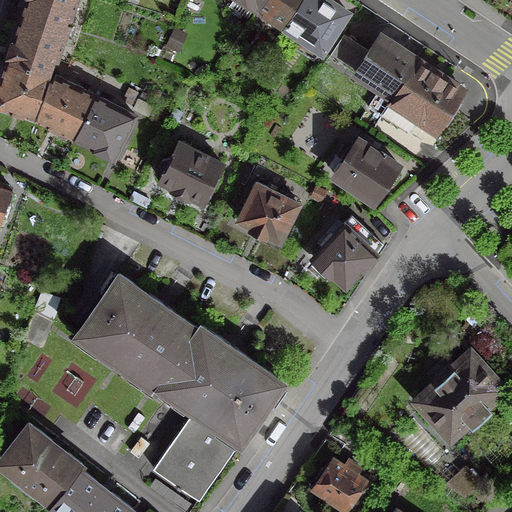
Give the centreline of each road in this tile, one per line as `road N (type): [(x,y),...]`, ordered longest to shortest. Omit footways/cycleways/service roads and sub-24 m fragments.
road 1 (residential): [(0,151),(283,297),(349,349)]
road 2 (residential): [(238,511),(349,349)]
road 3 (residential): [(349,349),(438,226)]
